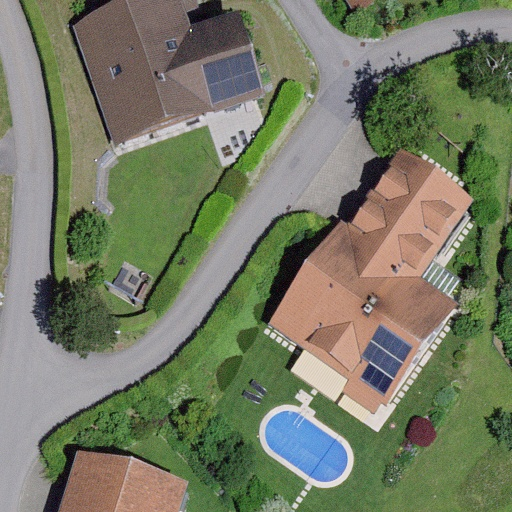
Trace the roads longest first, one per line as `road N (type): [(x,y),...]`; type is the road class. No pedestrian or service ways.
road 1 (residential): [(353,78),(175,336),(99,377),(35,390)]
road 2 (residential): [(35,390),(30,305),(38,170),(30,93),(0,0)]
road 3 (residential): [(511,31),(396,52),(353,78)]
road 4 (residential): [(1,511),(12,446),(35,390)]
